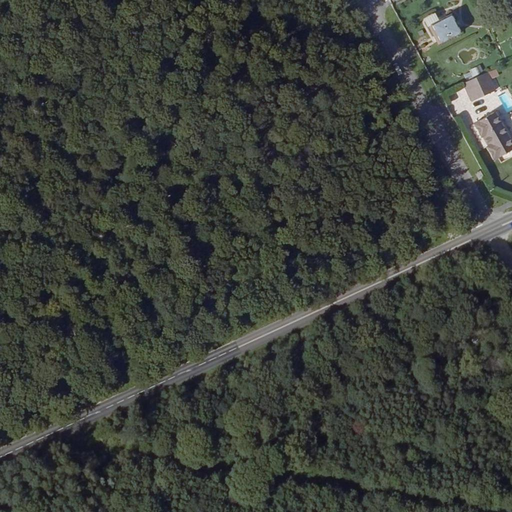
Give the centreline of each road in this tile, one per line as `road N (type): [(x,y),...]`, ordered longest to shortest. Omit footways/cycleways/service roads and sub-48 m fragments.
road 1 (primary): [(0,456),(492,229)]
road 2 (track): [(0,423),(510,511)]
road 3 (unclassified): [(492,229),(364,0)]
